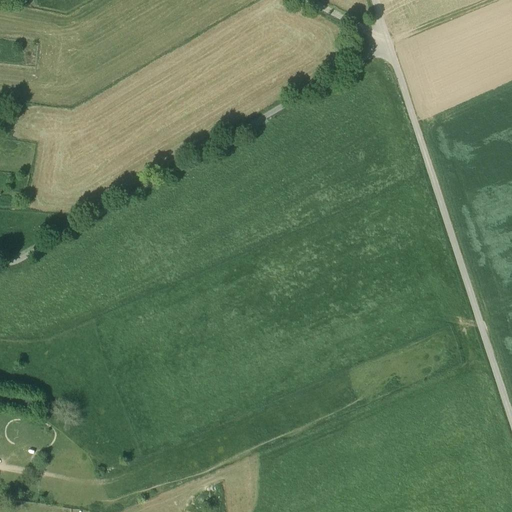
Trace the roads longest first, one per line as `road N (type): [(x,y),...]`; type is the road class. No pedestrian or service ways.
road 1 (track): [(478,318),(103,482),(0,471)]
road 2 (track): [(386,41),(0,264)]
road 3 (track): [(373,0),(511,422)]
road 4 (track): [(386,41),(500,0)]
